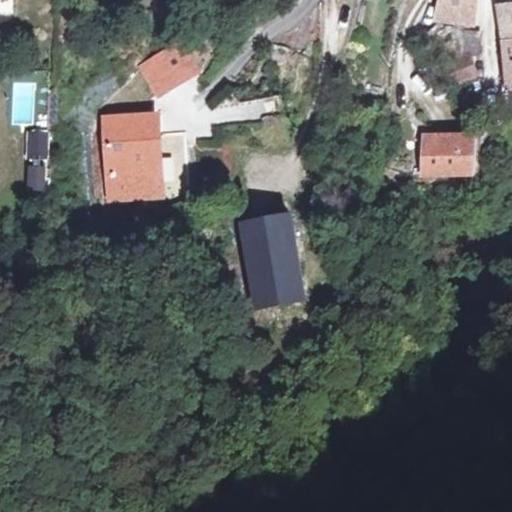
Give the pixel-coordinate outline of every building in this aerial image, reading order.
[(474,0),(439,0),(434,21),(472,27),(474,0)] [(503,40),(511,39),(511,6),(499,8),(503,40)] [(477,58),(480,43),(480,37),(466,35),(463,56),(477,58)] [(511,87),(511,39),(503,40),(509,88),(511,87)] [(156,94),(194,72),(176,43),(139,65),(156,94)] [(441,67),(447,83),(473,76),(466,58),(441,67)] [(151,118),(108,122),(114,197),(161,195),(159,158),(147,153),(145,136),(153,135),(151,118)] [(48,133),(39,133),(39,144),(48,144),(48,133)] [(457,172),(458,135),(418,135),(417,173),(457,172)] [(469,135),(458,135),(457,172),(466,172),(468,172),(469,139),(469,135)] [(30,192),(51,191),(49,164),(28,165),(30,192)] [(292,217),(244,224),(258,308),(306,300),(292,217)]
